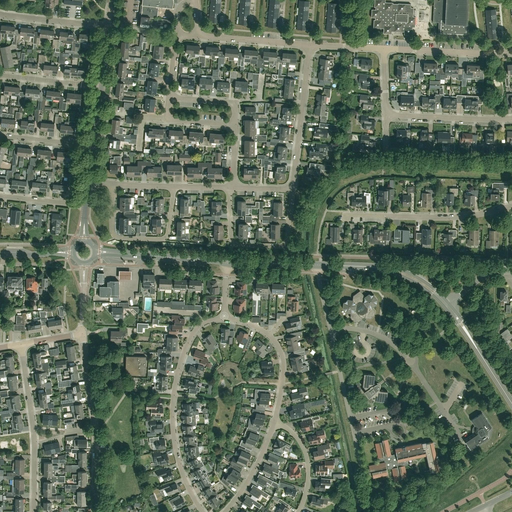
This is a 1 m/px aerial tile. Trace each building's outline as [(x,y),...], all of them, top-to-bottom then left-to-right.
[(385,2),(385,0),(374,0),(374,7),(375,7),(375,10),(372,9),(371,17),(375,18),(375,20),(374,20),(373,28),(381,28),(381,26),(384,26),(383,34),(391,34),(391,31),(402,32),(404,32),(404,35),(412,35),(412,27),(415,27),(415,25),(416,17),(413,17),(414,8),(411,8),(411,4),(398,3),(398,4),(393,4),(393,3),(385,2)] [(433,0),(433,22),(438,22),(438,33),(466,35),(466,25),(467,25),(468,0),(433,0)] [(157,18),(158,6),(142,4),(141,16),(150,17),(157,18)] [(149,27),(150,17),(141,16),(140,26),(149,27)] [(10,36),(14,36),(14,35),(14,34),(15,26),(15,25),(11,25),(11,26),(8,25),(7,35),(10,36)] [(30,35),(34,36),(34,32),(35,29),(28,28),(26,41),(30,41),(30,35)] [(73,40),(74,33),(67,32),(66,43),(71,44),(72,40),(73,40)] [(91,45),(91,38),(87,38),(88,34),(80,33),(79,42),(82,42),(82,41),(87,41),(86,44),(91,45)] [(129,43),(129,40),(125,38),(124,42),(122,42),(121,48),(132,50),(132,47),(129,46),(129,43)] [(2,54),(11,52),(10,46),(0,47),(2,54)] [(250,63),(251,50),(245,50),(244,59),(241,59),(240,66),(244,66),(244,62),(250,62),(250,63)] [(259,68),(260,61),(257,60),(258,51),(251,50),(250,63),(257,63),(257,67),(259,68)] [(3,61),(12,59),(11,52),(2,54),(3,61)] [(279,69),(279,62),(276,62),(277,52),(271,52),(270,60),(270,64),(274,64),(274,66),(276,66),(276,69),(279,69)] [(289,64),(290,54),(283,53),(283,61),(282,62),(279,62),(279,69),(282,70),(282,64),(286,65),(286,67),(289,68),(289,64)] [(297,65),(297,61),(296,61),(297,54),(290,54),(289,64),(297,65)] [(320,65),(320,69),(329,70),(329,66),(332,67),(333,66),(334,63),(332,62),(333,61),(333,57),(327,56),(326,59),(320,59),(319,65),(320,65)] [(23,70),(30,70),(31,58),(29,58),(28,63),(24,62),(24,66),(23,70)] [(361,60),(358,59),(354,58),(353,65),(357,65),(357,63),(361,63),(361,67),(371,68),(372,60),(361,59),(361,60)] [(4,67),(14,66),(12,59),(3,61),(4,67)] [(419,70),(419,72),(419,78),(423,78),(423,72),(430,72),(430,62),(426,61),(426,63),(424,63),(424,67),(424,70),(419,70)] [(436,79),(440,79),(440,71),(436,71),(437,68),(437,63),(434,63),(435,62),(430,62),(430,72),(434,73),(434,74),(436,74),(436,79)] [(451,74),(452,64),(445,64),(445,69),(445,71),(440,71),(440,79),(445,80),(445,73),(451,74)] [(457,80),(462,80),(462,72),(458,72),(458,69),(458,65),(452,64),(451,74),(458,74),(457,80)] [(462,72),(462,80),(466,81),(466,76),(469,74),(472,75),(473,65),(467,65),(466,70),(466,72),(462,72)] [(473,65),(472,75),(472,79),(475,79),(476,78),(479,78),(479,81),(483,82),(483,73),(479,73),(479,70),(479,66),(477,66),(477,65),(473,65)] [(158,76),(159,70),(147,68),(147,73),(147,74),(139,73),(139,76),(146,77),(149,78),(150,75),(158,76)] [(132,74),(132,70),(126,70),(119,69),(118,76),(121,76),(121,79),(132,81),(133,78),(126,77),(127,77),(125,76),(125,73),(132,74)] [(327,78),(329,70),(320,69),(319,73),(318,73),(318,79),(324,79),(323,83),(330,83),(330,79),(327,78)] [(406,76),(406,72),(397,71),(397,78),(401,78),(404,79),(404,83),(412,83),(413,79),(410,79),(410,76),(406,76)] [(282,84),(285,85),(294,86),(294,84),(295,84),(295,83),(295,82),(295,81),(295,80),(294,79),(290,79),(284,78),(284,75),(278,75),(272,74),(272,76),(277,78),(282,78),(282,79),(281,80),(281,81),(281,83),(281,84),(282,84)] [(359,74),(356,74),(356,78),(359,78),(358,83),(362,83),(362,88),(372,89),(372,85),(374,85),(374,80),(371,80),(371,81),(366,81),(367,75),(359,74)] [(132,84),(132,81),(121,79),(120,83),(117,82),(116,89),(127,90),(128,87),(124,87),(124,84),(126,84),(126,83),(132,84)] [(12,94),(12,87),(5,86),(4,93),(12,94)] [(12,87),(12,94),(11,98),(15,98),(15,94),(19,95),(19,92),(20,87),(12,87)] [(330,93),(330,89),(324,88),(324,92),(323,92),(323,95),(317,94),(316,100),(317,101),(316,104),(325,105),(326,97),(329,97),(330,93)] [(40,90),(33,89),(32,96),(38,97),(38,100),(39,100),(38,109),(39,110),(41,110),(42,100),(42,96),(39,96),(40,92),(40,90)] [(132,94),(133,91),(127,90),(116,89),(115,96),(120,96),(119,100),(135,102),(135,99),(122,97),(123,93),(132,94)] [(418,100),(418,89),(415,89),(414,93),(413,97),(410,96),(410,97),(407,97),(407,106),(414,106),(414,100),(418,100)] [(418,89),(418,100),(422,100),(422,106),(422,107),(422,108),(426,108),(426,107),(428,107),(429,98),(425,98),(425,97),(426,97),(426,95),(422,95),(422,93),(421,93),(421,91),(418,91),(418,89)] [(292,98),(293,92),(284,91),(284,90),(280,90),(279,92),(282,93),(284,95),(283,97),(292,98)] [(449,108),(450,100),(447,99),(447,98),(444,98),(444,94),(442,94),(442,91),(440,91),(439,94),(439,101),(443,101),(443,109),(446,109),(446,108),(449,108)] [(407,106),(407,97),(404,97),(404,96),(401,96),(401,92),(397,92),(396,99),(401,99),(400,107),(404,107),(404,105),(407,106)] [(373,110),(374,102),(367,101),(368,95),(359,94),(358,98),(360,99),(359,103),(363,103),(363,109),(373,110)] [(439,94),(435,94),(435,96),(429,96),(429,98),(428,107),(431,107),(431,108),(435,109),(435,101),(439,101),(439,94)] [(450,100),(449,108),(452,108),(452,110),(455,110),(456,109),(457,102),(461,102),(461,95),(457,95),(456,97),(450,96),(450,100)] [(465,96),(461,95),(461,102),(465,102),(464,108),(464,110),(469,110),(469,109),(471,109),(471,101),(472,96),(465,96)] [(471,101),(471,109),(473,109),(473,111),(477,111),(477,109),(478,109),(478,103),(482,103),(482,96),(478,96),(478,100),(474,100),(474,101),(471,101)] [(281,107),(282,104),(275,103),(274,105),(274,106),(280,107),(279,113),(282,113),(291,114),(292,108),(287,108),(281,107)] [(326,122),(327,114),(327,112),(324,111),(325,105),(316,104),(316,108),(315,108),(314,114),(320,115),(320,122),(326,122)] [(258,118),(258,114),(255,114),(255,107),(245,107),(245,108),(244,108),(244,109),(244,110),(245,111),(245,114),(253,114),(253,118),(258,118)] [(39,114),(39,110),(31,109),(30,109),(35,109),(34,117),(35,117),(35,121),(38,121),(39,114)] [(368,115),(361,115),(357,114),(356,120),(361,120),(360,123),(364,124),(364,129),(374,130),(374,126),(375,126),(376,121),(368,120),(368,115)] [(112,126),(119,127),(120,120),(121,121),(121,118),(114,117),(114,119),(112,119),(112,126)] [(337,131),(337,125),(324,123),(324,128),(315,127),(315,130),(314,135),(326,137),(327,130),(337,131)] [(123,127),(119,127),(112,126),(111,133),(122,134),(123,127)] [(155,137),(156,128),(149,128),(149,132),(145,132),(145,140),(150,141),(151,136),(155,137)] [(165,142),(166,134),(162,133),(163,129),(156,128),(155,137),(160,137),(159,141),(165,142)] [(428,139),(428,130),(420,129),(420,132),(418,132),(418,137),(420,137),(420,139),(425,140),(425,142),(424,142),(424,148),(428,149),(431,150),(431,142),(427,142),(427,139),(428,139)] [(175,139),(176,130),(169,130),(169,134),(166,134),(165,142),(171,142),(171,138),(175,139)] [(185,144),(186,135),(183,135),(183,131),(176,130),(175,139),(180,139),(180,143),(185,144)] [(410,142),(410,135),(406,135),(406,131),(397,130),(396,138),(406,139),(405,142),(410,142)] [(196,140),(196,132),(190,131),(189,136),(186,135),(185,144),(191,144),(191,140),(196,140)] [(205,145),(206,137),(203,137),(203,132),(196,132),(196,140),(200,141),(200,145),(205,145)] [(453,144),(454,137),(450,137),(450,133),(438,132),(438,136),(440,136),(440,140),(449,140),(449,144),(453,144)] [(493,142),(494,133),(486,132),(485,142),(490,142),(490,146),(490,145),(489,151),(496,152),(497,146),(492,146),(493,142)] [(216,142),(217,134),(210,133),(209,137),(206,137),(205,145),(211,146),(211,142),(216,142)] [(472,138),(472,134),(463,133),(462,137),(460,136),(460,144),(471,145),(471,148),(475,148),(475,145),(476,138),(472,138)] [(374,150),(375,142),(369,141),(369,135),(361,135),(360,143),(360,149),(374,150)] [(119,149),(120,140),(110,139),(110,142),(108,142),(108,146),(116,147),(115,149),(119,149)] [(323,158),(324,149),(311,148),(311,150),(310,150),(309,158),(309,157),(315,157),(315,158),(320,159),(320,158),(326,159),(323,158)] [(73,170),(74,162),(71,162),(71,160),(70,160),(71,153),(65,152),(63,163),(63,164),(70,165),(69,169),(73,170)] [(110,172),(117,172),(118,165),(121,165),(121,156),(114,156),(114,164),(110,164),(110,172)] [(144,168),(145,162),(138,161),(138,166),(134,166),(134,176),(141,176),(141,168),(144,168)] [(268,161),(266,161),(265,161),(265,164),(266,164),(271,165),(271,166),(275,166),(274,167),(274,172),(284,173),(284,171),(286,171),(286,167),(278,166),(279,164),(275,163),(275,162),(268,161)] [(147,176),(154,176),(154,166),(154,165),(151,165),(151,162),(145,162),(144,168),(147,168),(147,176)] [(205,169),(205,163),(198,163),(198,168),(195,168),(194,177),(201,177),(202,169),(205,169)] [(215,177),(215,168),(211,168),(211,163),(205,163),(205,169),(208,169),(207,177),(215,177)] [(332,170),(332,166),(322,164),(316,164),(315,169),(307,168),(307,171),(306,171),(306,176),(318,178),(319,170),(321,170),(321,168),(328,169),(328,171),(332,171),(332,170)] [(20,176),(20,174),(16,173),(15,174),(15,178),(16,178),(16,180),(12,179),(11,187),(19,188),(20,176)] [(50,183),(51,176),(48,175),(48,180),(44,180),(44,183),(40,183),(40,182),(39,190),(46,190),(47,187),(47,183),(50,184),(50,183)] [(40,183),(41,177),(38,176),(38,178),(35,182),(33,182),(32,189),(39,190),(40,182),(40,183)] [(504,190),(504,183),(499,183),(499,186),(495,186),(495,189),(491,189),(491,199),(498,199),(499,190),(504,190)] [(67,193),(68,185),(60,185),(60,192),(67,193)] [(414,193),(414,187),(407,186),(407,192),(408,192),(408,196),(403,196),(402,207),(410,207),(410,201),(411,201),(412,199),(410,199),(411,195),(410,195),(410,193),(414,193)] [(458,193),(458,188),(450,188),(450,193),(446,193),(445,204),(454,204),(454,193),(458,193)] [(394,199),(394,189),(385,189),(385,190),(379,190),(379,204),(389,204),(389,199),(394,199)] [(434,200),(434,190),(426,189),(426,193),(423,193),(422,206),(431,206),(431,200),(434,200)] [(479,196),(479,190),(471,189),(470,195),(466,195),(466,205),(474,205),(474,196),(479,196)] [(358,206),(359,196),(354,196),(354,193),(348,193),(347,202),(352,202),(352,206),(358,206)] [(370,203),(370,193),(364,193),(364,196),(359,196),(358,206),(366,206),(366,202),(370,203)] [(191,196),(188,196),(188,199),(184,199),(181,199),(180,202),(179,202),(179,205),(180,205),(188,206),(191,206),(191,196)] [(129,210),(128,214),(134,214),(134,209),(129,209),(129,204),(120,204),(120,210),(124,210),(129,210)] [(188,212),(188,206),(180,205),(180,206),(180,212),(184,212),(184,216),(190,216),(190,213),(188,212)] [(282,216),(282,209),(272,209),(272,212),(274,212),(274,213),(270,215),(270,216),(263,216),(262,220),(270,220),(270,219),(274,219),(274,216),(282,216)] [(19,224),(20,211),(12,210),(11,223),(12,223),(11,226),(16,227),(16,224),(19,224)] [(34,216),(29,216),(30,212),(25,211),(24,219),(33,220),(33,225),(41,226),(42,213),(34,212),(34,216)] [(61,223),(62,214),(53,213),(52,222),(51,233),(56,233),(59,233),(60,223),(61,223)] [(137,221),(137,214),(134,214),(128,214),(124,214),(124,218),(120,218),(120,225),(128,225),(128,220),(137,221)] [(185,228),(185,229),(189,229),(189,225),(185,225),(185,222),(190,222),(190,219),(184,219),(181,218),(181,221),(177,221),(177,228),(185,228)] [(222,232),(223,225),(220,225),(220,221),(212,221),(211,224),(215,225),(214,231),(222,232)] [(331,245),(331,241),(339,241),(339,227),(331,227),(331,239),(326,239),(326,244),(331,245)] [(187,238),(187,236),(188,236),(188,233),(185,233),(185,229),(185,228),(177,228),(177,235),(181,235),(181,238),(187,238)] [(361,242),(362,230),(354,229),(353,241),(361,242)] [(394,234),(394,239),(398,239),(398,242),(409,242),(409,229),(400,229),(399,234),(394,234)] [(431,244),(431,229),(422,229),(422,233),(416,233),(416,240),(420,240),(420,238),(422,238),(422,243),(431,244)] [(374,230),(374,233),(374,235),(370,235),(370,244),(374,244),(378,244),(378,240),(386,241),(386,240),(386,230),(374,230)] [(456,237),(457,230),(449,230),(448,233),(445,233),(444,244),(453,244),(453,237),(456,237)] [(478,244),(478,231),(470,230),(470,240),(468,240),(468,244),(478,244)] [(222,238),(222,232),(214,231),(214,238),(211,238),(211,241),(218,241),(218,238),(222,238)] [(279,238),(279,231),(267,231),(267,234),(271,234),(271,238),(271,240),(276,240),(276,238),(279,238)] [(498,231),(496,231),(490,231),(490,241),(486,241),(486,248),(490,248),(490,247),(492,247),(492,245),(498,245),(498,235),(498,231)] [(119,271),(119,279),(131,279),(131,271),(119,271)] [(103,284),(104,273),(96,273),(96,282),(94,282),(93,287),(98,287),(98,282),(99,282),(99,284),(103,284)] [(155,294),(155,292),(155,281),(154,281),(154,274),(144,274),(143,284),(150,284),(150,294),(155,294)] [(34,281),(35,278),(30,277),(30,278),(26,278),(26,288),(33,289),(33,292),(38,292),(39,282),(34,281)] [(42,293),(43,288),(44,288),(44,286),(50,286),(50,281),(48,281),(48,277),(47,277),(45,277),(41,277),(41,282),(39,282),(39,292),(42,293)] [(118,296),(119,281),(108,281),(108,286),(108,296),(118,296)] [(218,293),(218,287),(216,287),(217,281),(208,281),(208,287),(210,287),(210,293),(218,293)] [(245,289),(246,282),(237,282),(237,288),(235,288),(234,294),(243,295),(243,289),(245,289)] [(262,293),(262,283),(256,283),(256,285),(254,285),(254,293),(262,293)] [(270,294),(270,286),(268,286),(268,283),(262,283),(262,293),(270,294)] [(278,294),(278,284),(272,284),(272,286),(270,286),(270,294),(278,294)] [(286,294),(286,287),(284,287),(284,284),(278,284),(278,294),(286,294)] [(108,296),(108,286),(99,286),(99,296),(108,296)] [(508,296),(507,296),(507,292),(506,292),(506,291),(504,291),(504,292),(501,292),(501,295),(500,295),(499,300),(501,300),(500,305),(504,305),(504,300),(507,300),(507,299),(508,299),(508,296)] [(365,297),(362,293),(357,293),(353,296),(352,301),(348,300),(344,303),(343,308),(346,312),(351,312),(350,317),(353,321),(358,322),(364,318),(370,319),(374,316),(375,311),(372,307),(376,304),(377,299),(374,295),(369,294),(365,297)] [(217,309),(218,303),(216,303),(216,297),(207,296),(207,303),(210,303),(209,309),(217,309)] [(298,311),(298,301),(295,301),(295,297),(288,296),(288,303),(291,303),(291,310),(298,311)] [(245,305),(245,300),(236,299),(236,305),(234,305),(234,311),(242,311),(242,305),(245,305)] [(123,308),(128,308),(133,308),(137,312),(138,312),(138,306),(128,306),(128,303),(119,303),(119,308),(111,308),(111,311),(110,313),(112,315),(116,315),(116,318),(122,318),(123,308)] [(22,316),(23,320),(23,324),(24,325),(14,324),(14,326),(14,330),(18,330),(23,331),(24,326),(28,325),(29,333),(35,332),(34,324),(31,324),(31,321),(27,322),(27,319),(26,312),(25,312),(22,313),(22,316)] [(184,325),(184,319),(180,318),(180,316),(172,315),(172,320),(175,320),(174,324),(172,324),(184,325)] [(299,317),(292,319),(290,319),(291,323),(286,324),(287,331),(297,329),(296,324),(300,323),(299,317)] [(49,329),(56,328),(54,320),(54,318),(51,318),(51,321),(47,322),(49,329)] [(34,324),(35,332),(42,331),(41,323),(40,320),(34,321),(34,324)] [(184,325),(172,324),(172,329),(169,328),(169,333),(177,334),(177,331),(182,331),(182,325),(184,325)] [(121,342),(121,335),(126,335),(126,328),(119,328),(119,332),(111,332),(111,339),(115,339),(115,342),(121,342)] [(229,333),(229,329),(222,328),(222,333),(221,333),(221,338),(221,343),(226,343),(232,343),(232,337),(229,337),(229,333)] [(506,329),(498,336),(504,344),(509,341),(506,338),(510,335),(506,329)] [(247,338),(248,334),(240,331),(239,335),(238,335),(236,339),(240,340),(240,343),(246,345),(245,348),(247,349),(248,349),(251,343),(247,342),(248,338),(247,338)] [(287,344),(297,342),(296,338),(299,338),(298,335),(301,335),(301,331),(293,333),(294,336),(286,338),(287,344)] [(177,343),(178,337),(171,337),(171,334),(164,333),(164,339),(167,339),(167,343),(177,343)] [(204,339),(207,342),(204,344),(205,346),(210,352),(215,348),(212,345),(217,342),(211,334),(208,336),(204,339)] [(263,358),(268,352),(264,349),(266,346),(258,339),(254,344),(259,349),(256,352),(263,358)] [(297,342),(287,344),(289,351),(293,350),(296,349),(297,352),(304,351),(305,351),(304,347),(301,348),(301,345),(298,346),(297,342)] [(177,350),(177,343),(167,343),(167,347),(163,347),(163,352),(164,352),(170,353),(170,349),(177,350)] [(72,346),(72,344),(67,345),(67,347),(66,347),(67,353),(75,352),(74,346),(72,346)] [(206,365),(208,359),(203,358),(205,353),(195,350),(193,357),(201,360),(200,363),(206,365)] [(34,360),(41,359),(40,355),(46,354),(46,351),(33,353),(34,360)] [(304,351),(297,352),(298,356),(290,358),(292,364),(302,362),(301,358),(304,357),(304,355),(305,355),(304,351)] [(171,363),(171,356),(164,356),(164,352),(163,352),(157,352),(157,356),(161,356),(161,362),(171,363)] [(1,364),(14,363),(13,356),(6,357),(6,360),(0,361),(1,364)] [(145,375),(146,356),(126,356),(125,375),(145,375)] [(42,366),(43,369),(48,368),(49,368),(48,362),(45,362),(45,359),(41,359),(34,360),(35,367),(42,366)] [(273,367),(272,361),(267,361),(261,362),(262,368),(264,368),(265,375),(274,374),(273,367)] [(171,363),(161,362),(161,369),(157,368),(156,371),(156,372),(159,372),(162,372),(162,369),(171,369),(171,363)] [(303,365),(302,362),(292,364),(293,370),(300,368),(301,372),(309,370),(308,367),(307,367),(306,365),(303,365)] [(69,366),(70,370),(64,371),(65,374),(70,373),(78,372),(77,365),(69,366)] [(202,373),(204,367),(198,365),(197,368),(190,366),(188,373),(197,376),(199,372),(202,373)] [(44,379),(47,378),(46,374),(49,374),(48,372),(48,368),(43,369),(43,372),(36,373),(37,380),(44,379)] [(148,375),(153,376),(157,376),(157,382),(167,383),(167,376),(159,376),(159,372),(156,372),(154,372),(153,372),(148,372),(148,375)] [(375,385),(374,383),(375,375),(364,374),(363,386),(366,391),(365,392),(369,397),(370,396),(374,401),(386,402),(388,391),(380,390),(378,388),(379,388),(379,386),(377,385),(376,384),(375,385)] [(16,376),(16,375),(8,376),(8,377),(6,377),(7,381),(4,381),(4,384),(17,382),(16,379),(17,379),(17,376),(16,376)] [(44,383),(44,379),(37,380),(38,387),(45,386),(45,388),(51,388),(52,388),(51,382),(44,383)] [(200,387),(198,387),(196,384),(196,382),(186,380),(184,387),(190,388),(191,389),(190,393),(197,394),(197,390),(199,391),(200,387)] [(167,389),(167,383),(157,382),(155,382),(155,386),(153,386),(152,392),(159,392),(160,392),(160,389),(167,389)] [(68,393),(80,391),(79,384),(72,385),(73,389),(68,390),(68,393)] [(293,402),(303,400),(302,395),(307,394),(306,387),(299,389),(300,393),(291,395),(293,402)] [(39,400),(47,399),(46,395),(52,394),(51,388),(45,388),(46,392),(38,393),(39,400)] [(255,399),(259,399),(270,400),(270,393),(264,393),(265,389),(258,389),(258,393),(255,392),(255,399)] [(81,398),(80,391),(68,393),(69,395),(69,399),(71,399),(81,398)] [(18,395),(11,396),(12,399),(6,400),(7,403),(19,401),(19,399),(20,399),(19,395),(18,395)] [(47,402),(47,399),(39,400),(40,406),(48,405),(48,408),(54,407),(53,401),(47,402)] [(270,400),(259,399),(259,403),(256,403),(256,409),(260,410),(262,410),(263,406),(268,406),(269,400),(270,400)] [(21,407),(21,404),(20,404),(19,401),(7,403),(7,406),(9,406),(9,410),(10,409),(10,410),(13,409),(20,408),(20,407),(21,407)] [(163,415),(163,408),(156,408),(157,403),(147,402),(147,409),(152,409),(152,415),(154,415),(154,418),(160,418),(161,415),(163,415)] [(188,415),(196,414),(198,414),(199,414),(199,411),(196,411),(196,408),(197,408),(196,402),(192,403),(182,404),(183,411),(184,411),(187,411),(188,415)] [(292,418),(302,416),(301,411),(305,410),(303,403),(296,405),(296,409),(290,411),(292,418)] [(71,412),(73,412),(83,411),(82,404),(75,405),(75,409),(71,409),(71,410),(71,412)] [(264,421),(266,415),(259,413),(260,410),(256,409),(253,408),(252,413),(252,415),(256,415),(255,419),(254,419),(264,421)] [(471,451),(489,439),(487,435),(488,429),(491,427),(482,413),(471,420),(476,427),(475,433),(464,440),(471,451)] [(12,422),(22,421),(21,414),(12,415),(13,419),(11,420),(12,422)] [(196,415),(196,414),(188,415),(184,415),(182,415),(182,422),(183,422),(188,422),(188,425),(195,425),(195,421),(192,421),(192,415),(196,415)] [(303,431),(314,428),(312,420),(314,419),(313,416),(304,418),(304,421),(301,422),(303,431)] [(254,419),(250,418),(249,423),(248,427),(254,429),(254,430),(255,425),(262,427),(263,421),(264,421),(254,419)] [(156,424),(156,420),(149,421),(150,432),(164,431),(163,423),(156,424)] [(10,433),(17,432),(16,428),(23,428),(22,421),(12,422),(12,429),(9,429),(10,433)] [(189,432),(190,436),(195,436),(195,432),(193,432),(193,425),(195,425),(188,425),(184,426),(182,426),(183,433),(184,433),(189,432)] [(257,441),(259,435),(252,433),(254,429),(248,427),(247,427),(244,436),(247,438),(257,441)] [(320,443),(319,438),(325,437),(323,430),(316,431),(317,435),(309,437),(310,444),(316,442),(317,443),(320,443)] [(195,436),(190,436),(184,436),(184,443),(186,443),(190,443),(191,447),(197,446),(197,442),(195,442),(194,436),(196,436),(195,436)] [(149,438),(150,443),(152,443),(153,445),(156,445),(157,449),(166,448),(164,439),(159,440),(158,437),(152,437),(149,438)] [(257,441),(247,438),(246,441),(242,440),(240,445),(246,448),(247,445),(254,447),(256,441),(257,441)] [(87,446),(87,439),(78,439),(74,439),(74,448),(78,448),(78,446),(87,446)] [(290,445),(278,439),(276,442),(275,442),(274,445),(275,446),(273,449),(279,451),(278,454),(281,456),(282,453),(284,450),(288,452),(290,445)] [(385,463),(369,466),(370,471),(372,471),(372,472),(373,477),(387,474),(386,470),(392,468),(395,481),(400,479),(400,478),(406,476),(404,466),(407,465),(406,459),(426,455),(430,472),(439,470),(433,442),(427,443),(426,441),(422,442),(407,446),(405,446),(395,448),(396,454),(390,455),(387,439),(382,440),(382,442),(376,443),(379,458),(380,461),(384,460),(385,463)] [(54,452),(61,451),(59,442),(52,443),(54,452)] [(47,454),(54,452),(52,443),(45,445),(47,454)] [(329,444),(326,444),(317,446),(318,450),(313,451),(315,459),(324,457),(324,458),(329,457),(328,451),(331,450),(329,444)] [(191,447),(186,447),(186,454),(190,454),(190,457),(187,459),(189,462),(199,455),(199,451),(199,446),(197,447),(197,446),(191,447)] [(239,447),(237,451),(236,451),(235,455),(239,456),(248,460),(251,455),(244,452),(246,449),(239,447)] [(161,455),(160,452),(153,453),(154,459),(158,458),(160,465),(169,463),(167,454),(161,455)] [(284,458),(274,454),(273,457),(270,455),(267,461),(275,465),(277,460),(282,462),(284,458)] [(198,460),(197,457),(199,456),(199,455),(189,462),(188,462),(191,468),(195,466),(197,466),(198,469),(204,465),(202,462),(201,460),(199,459),(198,460)] [(230,463),(235,465),(238,466),(239,463),(245,466),(247,460),(248,461),(248,460),(239,456),(238,459),(233,457),(230,463)] [(316,474),(327,474),(327,467),(334,467),(333,461),(327,461),(327,465),(316,465),(316,474)] [(237,479),(241,474),(236,471),(238,467),(231,463),(228,469),(232,471),(229,474),(237,479)] [(297,469),(297,464),(290,464),(290,470),(290,477),(300,477),(300,469),(297,469)] [(203,473),(200,468),(204,465),(198,469),(191,472),(195,478),(199,476),(200,476),(202,479),(208,475),(206,472),(203,473)] [(270,476),(272,471),(277,473),(278,474),(280,470),(279,470),(269,465),(267,468),(264,466),(262,472),(266,474),(265,475),(269,477),(270,476)] [(165,468),(162,469),(156,471),(158,477),(162,475),(165,481),(174,478),(170,469),(166,471),(165,468)] [(237,479),(229,474),(226,477),(224,476),(221,480),(226,485),(228,481),(233,484),(237,479)] [(208,483),(205,477),(208,476),(208,475),(202,479),(196,482),(200,488),(204,486),(205,486),(206,488),(212,485),(210,482),(208,483)] [(273,481),(263,476),(262,479),(259,477),(256,482),(264,487),(266,482),(271,485),(273,481)] [(321,478),(321,482),(316,482),(315,489),(324,490),(325,486),(330,486),(331,479),(323,478),(321,478)] [(294,496),(296,490),(290,488),(290,485),(281,482),(279,487),(286,489),(285,493),(294,496)] [(169,486),(168,483),(159,487),(160,491),(166,489),(168,495),(179,490),(176,483),(169,486)] [(213,492),(210,487),(212,485),(206,488),(201,491),(205,497),(209,495),(210,495),(212,498),(218,494),(216,491),(213,492)] [(264,496),(266,498),(269,494),(266,493),(257,487),(255,489),(252,488),(249,493),(257,497),(258,498),(258,499),(261,494),(264,496)] [(218,494),(212,498),(208,500),(211,506),(212,505),(214,504),(217,507),(223,500),(221,499),(220,500),(217,495),(218,494)] [(332,502),(333,498),(321,495),(321,499),(313,496),(311,504),(321,506),(322,503),(327,504),(328,501),(332,502)] [(186,503),(182,497),(176,501),(174,498),(169,500),(172,506),(175,504),(177,508),(186,503)] [(262,505),(250,497),(248,500),(246,498),(242,503),(250,508),(253,504),(260,508),(262,505)] [(287,511),(289,509),(284,505),(285,502),(279,498),(278,501),(281,504),(276,511),(285,511),(286,511),(287,511)]
